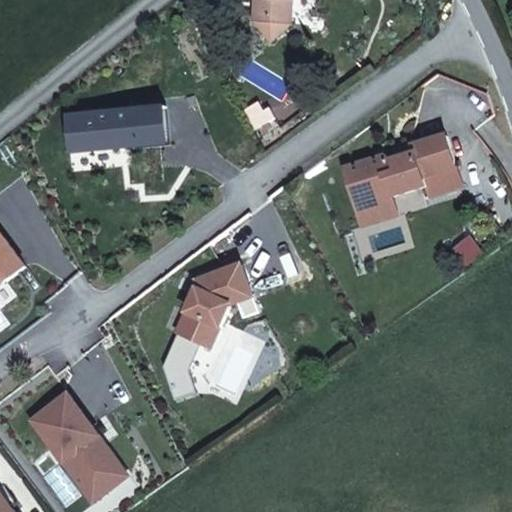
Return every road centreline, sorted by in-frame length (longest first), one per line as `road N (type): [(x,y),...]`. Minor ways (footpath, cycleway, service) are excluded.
road 1 (residential): [(476,34),(0,382)]
road 2 (unclassified): [(0,124),(152,0)]
